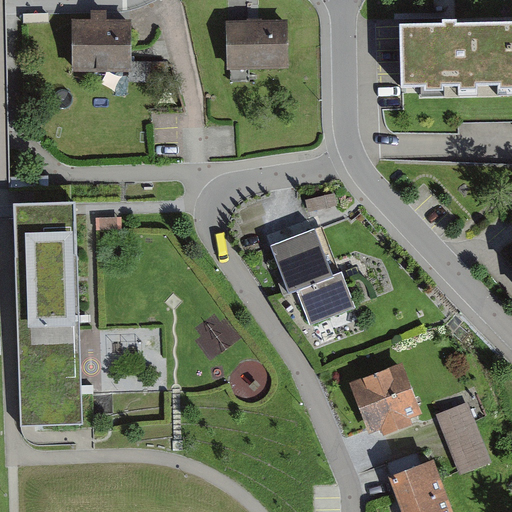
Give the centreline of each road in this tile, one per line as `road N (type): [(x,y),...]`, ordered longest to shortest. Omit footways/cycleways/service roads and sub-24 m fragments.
road 1 (residential): [(356,163),(235,188),(211,223),(220,250),(312,393),(350,486),(352,511)]
road 2 (residential): [(356,163),(511,330)]
road 3 (residential): [(356,163),(345,120),(344,0)]
